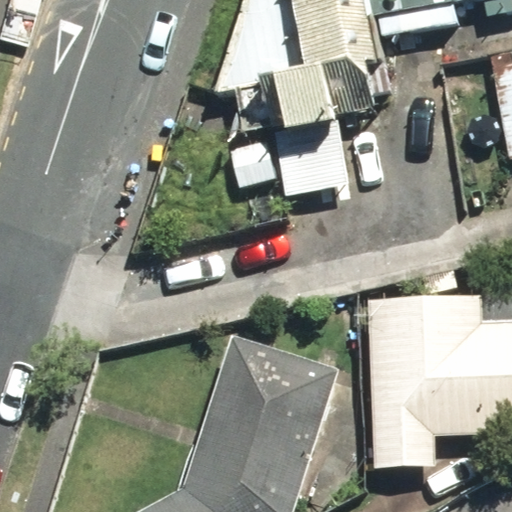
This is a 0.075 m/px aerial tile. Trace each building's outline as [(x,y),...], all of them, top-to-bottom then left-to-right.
[(379,8),(376,0),(247,0),(223,82),(387,48),(379,8)] [(418,0),(376,0),(379,8),(418,0)] [(356,121),(280,133),(291,200),(367,188),(356,121)] [(489,298),(382,300),(386,472),(449,470),(448,439),(511,438),(511,323),(490,324),(489,298)] [(311,511),(357,371),(248,336),(198,492),(159,511),(311,511)]
